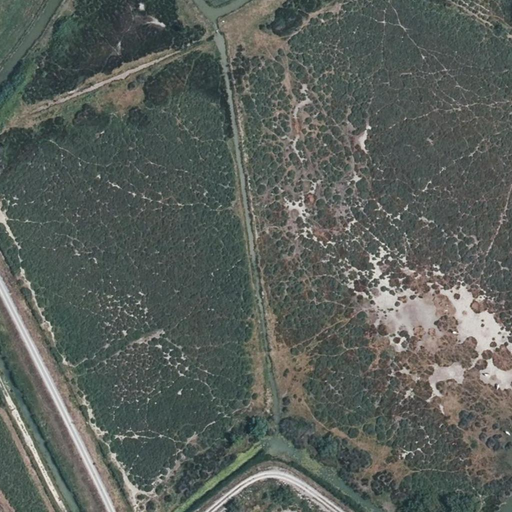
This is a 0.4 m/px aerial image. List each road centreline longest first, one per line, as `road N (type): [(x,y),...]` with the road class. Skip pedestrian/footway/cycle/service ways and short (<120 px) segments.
road 1 (track): [(111,511),(0,287)]
road 2 (track): [(211,511),(254,478),(277,474),(336,511)]
